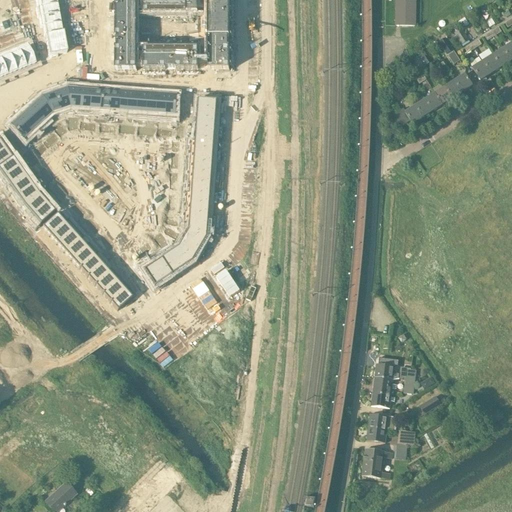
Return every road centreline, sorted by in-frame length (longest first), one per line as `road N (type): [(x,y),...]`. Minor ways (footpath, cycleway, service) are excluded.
road 1 (residential): [(340,511),(376,168),(511,83)]
road 2 (residential): [(239,0),(242,98),(231,247),(65,362)]
road 3 (residential): [(65,362),(142,432),(210,511)]
